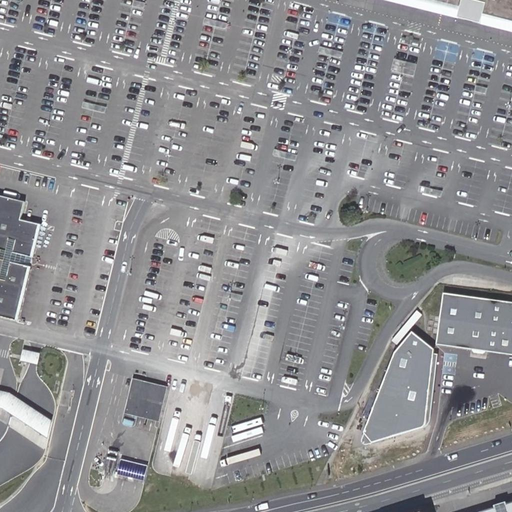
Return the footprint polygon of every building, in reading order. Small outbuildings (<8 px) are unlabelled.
[(511,0),(408,0),(450,10),(452,14),(455,12),(467,15),(480,18),(482,21),(485,19),(511,25),(511,0)] [(0,196),(0,317),(14,321),(38,225),(19,220),(23,202),(0,196)] [(468,352),(511,356),(511,303),(443,297),(438,348),(458,350),(468,352)] [(434,352),(413,334),(395,356),(366,435),(371,441),(424,423),(434,352)] [(29,354),(22,352),(21,359),(28,360),(29,354)] [(135,379),(127,411),(159,419),(168,386),(135,379)] [(0,415),(5,417),(26,430),(46,443),(50,427),(30,415),(6,400),(0,398),(0,415)] [(120,475),(145,481),(148,465),(123,460),(120,475)] [(511,511),(511,503),(482,511),(511,511)]
